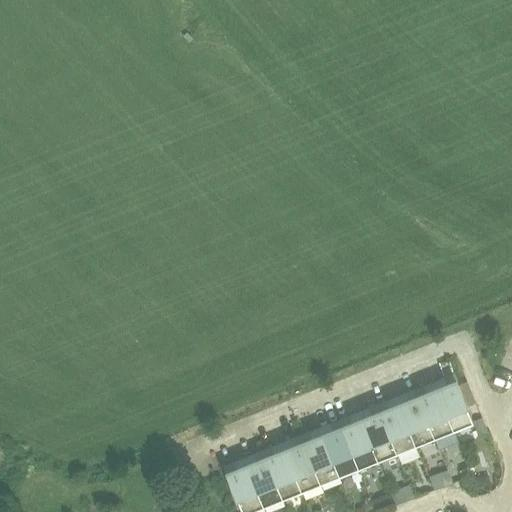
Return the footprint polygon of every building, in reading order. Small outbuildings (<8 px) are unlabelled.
[(447,386),(437,390),(453,431),(474,422),(454,374),(444,378),(447,386)] [(424,386),(415,390),(434,438),(453,431),(437,390),(428,393),(424,386)] [(409,401),(399,405),(415,446),(434,438),(415,390),(406,393),(409,401)] [(387,401),(377,405),(397,453),(415,446),(399,405),(390,409),(387,401)] [(372,416),(361,420),(377,461),(397,453),(377,405),(368,408),(372,416)] [(349,416),(339,420),(359,468),(377,461),(361,420),(352,424),(349,416)] [(481,418),(473,421),(477,428),(472,430),(474,437),(478,435),(479,436),(488,433),(481,418)] [(334,431),(323,435),(339,476),(359,468),(339,420),(331,423),(334,431)] [(311,431),(302,435),(321,483),(339,476),(323,435),(314,439),(311,431)] [(296,446),(285,451),(301,491),(321,483),(302,435),(293,439),(296,446)] [(273,447),(263,450),(282,499),(301,491),(285,451),(276,454),(273,447)] [(258,461),(248,465),(264,506),(282,499),(263,450),(255,454),(258,461)] [(235,462),(225,466),(243,511),(249,511),(264,506),(248,465),(238,469),(235,462)] [(471,476),(468,467),(460,470),(463,479),(471,476)] [(409,484),(398,489),(403,502),(414,497),(409,484)]
